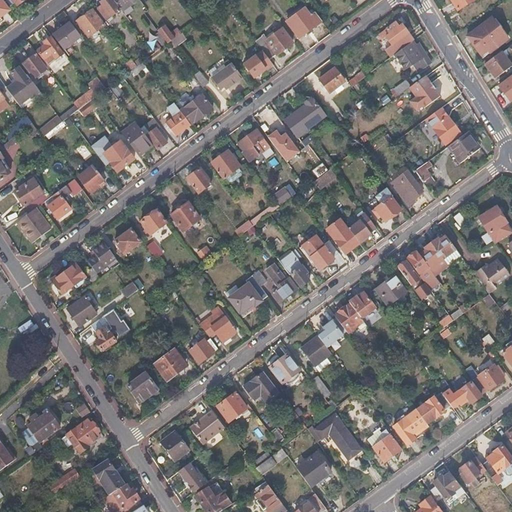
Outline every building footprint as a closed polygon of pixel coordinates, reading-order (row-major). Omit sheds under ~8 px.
[(0,0),(0,17),(9,10),(1,0),(0,0)] [(2,0),(11,10),(17,6),(18,6),(25,0),(2,0)] [(105,0),(101,3),(103,6),(99,9),(107,20),(120,10),(111,0),(105,0)] [(114,0),(123,11),(135,2),(133,0),(114,0)] [(449,0),(457,12),(476,0),(449,0)] [(218,14),(215,9),(205,16),(209,21),(218,14)] [(304,9),(288,21),(294,29),(293,30),(299,38),(322,22),(315,13),(310,17),(304,9)] [(93,11),(78,23),(89,38),(105,26),(93,11)] [(492,19),(468,37),(473,44),(472,44),(483,59),(489,55),(508,41),(506,39),(506,38),(492,19)] [(157,25),(156,26),(165,38),(169,43),(171,42),(177,38),(173,33),(164,21),(157,25)] [(413,42),(398,21),(379,35),(383,40),(385,38),(392,46),(385,52),(390,59),(393,57),(413,42)] [(69,23),(53,35),(65,50),(71,45),(66,39),(76,32),(69,23)] [(181,29),(180,28),(173,33),(177,38),(182,34),(186,31),(183,27),(181,29)] [(262,36),(255,41),(263,51),(269,59),(275,54),(276,56),(292,43),(282,30),(266,42),(262,36)] [(182,34),(177,38),(171,42),(175,48),(187,40),(182,34)] [(45,46),(37,51),(48,66),(63,54),(51,38),(43,44),(45,46)] [(165,38),(161,41),(165,46),(169,43),(165,38)] [(156,40),(150,44),(156,53),(162,49),(156,40)] [(416,47),(413,42),(393,57),(404,71),(413,65),(418,72),(431,64),(419,45),(416,47)] [(263,51),(244,65),(254,79),(273,65),(269,59),(263,51)] [(502,53),(485,65),(496,80),(511,68),(502,53)] [(36,55),(23,65),(35,80),(48,71),(36,55)] [(143,62),(140,58),(134,63),(137,67),(143,62)] [(131,60),(127,63),(132,70),(137,67),(134,63),(131,60)] [(232,64),(212,78),(220,90),(225,86),(228,89),(243,78),(232,64)] [(15,79),(5,87),(12,96),(20,106),(39,92),(25,72),(23,73),(20,68),(11,75),(15,79)] [(345,83),(335,69),(320,80),(330,94),(345,83)] [(195,75),(196,76),(203,87),(209,83),(200,71),(195,75)] [(365,78),(361,73),(349,83),(352,88),(365,78)] [(196,76),(187,83),(195,93),(203,87),(196,76)] [(96,77),(87,83),(97,96),(106,90),(96,77)] [(123,77),(117,81),(109,87),(113,93),(119,89),(117,87),(120,85),(127,94),(132,89),(123,77)] [(410,88),(408,89),(416,100),(410,104),(416,113),(422,108),(424,111),(440,99),(424,77),(410,88)] [(511,78),(499,88),(511,104),(511,103),(511,78)] [(0,81),(0,112),(9,106),(6,101),(12,96),(5,87),(0,81)] [(410,88),(406,81),(393,90),(398,97),(408,89),(410,88)] [(202,96),(180,111),(190,124),(194,121),(195,122),(212,109),(202,96)] [(100,106),(95,98),(79,110),(78,111),(84,118),(100,106)] [(307,105),(285,121),(297,138),(304,133),(325,117),(313,100),(312,101),(311,99),(305,103),(307,105)] [(330,100),(325,104),(332,114),(338,110),(330,100)] [(176,116),(166,123),(175,137),(191,125),(190,124),(180,111),(174,102),(167,107),(172,114),(176,116)] [(441,108),(426,119),(441,138),(439,139),(445,146),(461,134),(441,108)] [(27,117),(9,130),(11,131),(4,136),(9,142),(32,124),(27,117)] [(63,123),(59,118),(49,125),(53,131),(63,123)] [(135,123),(121,133),(138,157),(152,146),(135,123)] [(149,133),(146,135),(157,150),(166,144),(155,128),(149,133)] [(256,130),(238,144),(244,153),(243,154),(249,163),(259,156),(257,152),(266,145),(256,130)] [(276,132),(268,138),(286,163),(297,155),(284,136),(281,139),(276,132)] [(468,132),(449,147),(461,163),(480,149),(468,132)] [(91,145),(105,166),(109,162),(117,173),(135,160),(121,142),(114,147),(105,135),(91,145)] [(228,151),(212,163),(224,179),(226,178),(229,183),(233,184),(241,178),(242,174),(238,169),(240,167),(228,151)] [(0,159),(0,180),(10,173),(0,159)] [(429,162),(415,172),(426,187),(434,181),(426,170),(432,166),(429,162)] [(362,175),(366,172),(373,182),(369,184),(378,196),(387,189),(367,164),(359,170),(362,175)] [(92,166),(78,177),(91,193),(100,187),(98,185),(103,181),(92,166)] [(200,170),(187,179),(198,195),(211,185),(200,170)] [(334,178),(329,171),(313,183),(318,190),(334,178)] [(25,173),(10,184),(26,208),(42,197),(25,173)] [(407,173),(392,184),(409,208),(416,203),(414,200),(423,193),(407,173)] [(74,180),(43,203),(56,220),(70,209),(62,198),(71,191),(72,193),(74,192),(75,193),(79,190),(78,188),(80,187),(74,180)] [(400,212),(390,199),(373,212),(379,219),(381,217),(386,223),(393,217),(395,219),(401,214),(400,213),(400,212)] [(188,204),(171,216),(183,233),(200,220),(188,204)] [(279,208),(276,204),(250,223),(253,227),(269,215),(279,208)] [(36,208),(16,223),(32,244),(51,229),(36,208)] [(511,232),(497,208),(480,219),(496,244),(511,234),(511,232)] [(167,224),(158,211),(141,223),(151,236),(167,224)] [(358,219),(360,222),(349,230),(360,244),(371,235),(369,233),(376,228),(365,214),(358,219)] [(253,227),(250,223),(235,233),(239,238),(253,227)] [(326,227),(321,231),(327,238),(332,234),(326,227)] [(360,244),(349,230),(347,227),(333,238),(346,256),(361,245),(360,244)] [(130,230),(114,242),(124,256),(140,245),(130,230)] [(301,249),(313,264),(315,262),(322,271),(336,260),(334,258),(339,254),(330,242),(325,245),(318,236),(301,249)] [(438,238),(431,243),(443,260),(456,251),(445,236),(439,240),(438,238)] [(154,243),(147,248),(155,260),(162,255),(154,243)] [(427,250),(420,255),(431,270),(443,260),(431,243),(425,248),(427,250)] [(104,245),(94,253),(97,257),(88,264),(93,269),(96,274),(105,268),(115,260),(104,245)] [(209,247),(198,255),(203,262),(214,255),(209,247)] [(296,251),(280,263),(290,277),(291,276),(301,289),(311,281),(306,275),(309,274),(299,261),(302,259),(296,251)] [(418,252),(407,259),(428,288),(435,282),(438,280),(431,270),(420,255),(418,252)] [(487,263),(473,273),(489,294),(497,288),(495,286),(510,274),(497,258),(488,265),(487,263)] [(406,262),(398,268),(411,286),(421,300),(428,294),(419,281),(419,280),(406,262)] [(75,265),(63,274),(73,287),(85,278),(75,265)] [(129,266),(124,269),(130,278),(135,275),(129,266)] [(275,266),(267,272),(281,290),(274,295),(280,304),(298,290),(285,273),(281,275),(275,266)] [(93,269),(86,274),(94,286),(101,281),(96,274),(93,269)] [(259,272),(253,277),(261,287),(267,283),(259,272)] [(63,274),(53,282),(62,295),(73,287),(63,274)] [(247,281),(249,285),(229,300),(240,315),(253,305),(255,307),(268,298),(261,287),(253,277),(247,281)] [(395,277),(376,290),(387,306),(406,292),(395,277)] [(438,280),(435,282),(440,288),(441,287),(442,290),(444,288),(438,280)] [(133,284),(123,292),(128,300),(139,292),(133,284)] [(80,286),(75,290),(80,296),(85,292),(80,286)] [(349,302),(351,304),(361,318),(375,308),(364,293),(359,297),(358,296),(349,302)] [(84,297),(67,309),(80,328),(97,316),(84,297)] [(507,301),(498,307),(503,314),(511,307),(507,301)] [(351,304),(335,316),(340,324),(346,332),(348,334),(357,327),(362,333),(368,328),(361,318),(351,304)] [(206,321),(206,322),(200,326),(211,340),(217,335),(224,344),(237,334),(219,309),(212,315),(213,316),(206,321)] [(463,314),(459,309),(449,317),(453,322),(463,314)] [(104,317),(92,326),(100,340),(95,343),(101,352),(115,342),(108,330),(111,328),(104,317)] [(442,330),(453,322),(449,317),(438,324),(442,330)] [(323,329),(325,332),(319,337),(327,348),(344,335),(343,334),(346,332),(340,324),(337,326),(333,321),(323,329)] [(451,335),(448,330),(441,335),(444,340),(451,335)] [(489,336),(483,340),(492,352),(498,348),(489,336)] [(319,337),(301,350),(318,373),(330,365),(326,359),(332,354),(327,348),(319,337)] [(207,343),(205,340),(189,352),(191,354),(187,357),(195,367),(198,364),(199,365),(215,353),(214,352),(218,349),(211,340),(207,343)] [(509,349),(503,353),(511,364),(511,343),(511,342),(506,345),(509,349)] [(175,350),(155,365),(168,382),(185,369),(180,361),(182,360),(175,350)] [(288,355),(270,368),(282,384),(300,371),(288,355)] [(504,380),(494,367),(481,376),(475,366),(468,371),(485,395),(504,380)] [(264,373),(245,387),(256,401),(262,396),(267,403),(280,393),(264,373)] [(146,374),(128,387),(135,399),(139,396),(144,402),(159,391),(146,374)] [(317,378),(312,382),(325,400),(331,396),(317,378)] [(449,392),(444,396),(452,406),(454,408),(467,399),(472,405),(481,398),(470,385),(453,397),(449,392)] [(237,393),(219,407),(230,422),(249,408),(237,393)] [(444,396),(442,393),(417,411),(428,425),(452,406),(444,396)] [(212,411),(190,428),(204,445),(225,429),(212,411)] [(31,424),(27,428),(38,443),(60,428),(48,412),(38,420),(35,416),(29,421),(31,424)] [(412,413),(394,427),(408,446),(417,439),(413,435),(423,427),(412,413)] [(317,443),(328,435),(347,460),(359,451),(346,433),(348,432),(335,415),(310,434),(317,443)] [(90,425),(87,421),(62,439),(68,449),(73,445),(80,454),(90,447),(89,445),(99,438),(97,434),(99,432),(93,423),(90,425)] [(276,428),(270,433),(278,445),(285,440),(276,428)] [(375,435),(368,440),(385,463),(402,450),(387,430),(382,434),(386,439),(381,442),(375,435)] [(172,440),(164,447),(175,462),(190,451),(177,432),(170,437),(172,440)] [(172,440),(170,437),(162,444),(164,447),(172,440)] [(0,444),(0,470),(13,462),(0,444)] [(488,460),(489,461),(482,465),(486,470),(492,478),(497,474),(498,473),(499,474),(503,471),(507,475),(511,475),(511,474),(511,458),(503,447),(495,454),(488,460)] [(286,455),(282,449),(256,470),(262,477),(281,462),(279,460),(286,455)] [(317,454),(297,469),(311,487),(331,472),(317,454)] [(470,462),(461,468),(465,473),(462,475),(470,486),(473,484),(472,482),(481,475),(480,474),(486,470),(482,465),(477,458),(471,463),(470,462)] [(108,461),(94,471),(110,496),(125,486),(108,461)] [(79,478),(74,471),(50,487),(54,494),(79,478)] [(434,483),(436,486),(428,493),(431,497),(436,504),(445,497),(447,501),(455,495),(454,493),(458,490),(461,494),(460,495),(462,498),(467,494),(461,487),(460,488),(449,474),(443,479),(442,477),(434,483)] [(497,474),(492,478),(498,486),(503,481),(497,474)] [(203,488),(198,481),(185,490),(190,497),(203,488)] [(110,496),(104,500),(111,511),(135,511),(143,507),(129,483),(125,486),(110,496)] [(256,489),(263,498),(258,502),(265,511),(270,507),(273,511),(282,504),(266,483),(256,489)] [(208,489),(197,496),(206,511),(221,511),(231,505),(224,494),(215,500),(208,489)] [(307,501),(309,504),(298,511),(324,511),(328,510),(316,494),(307,501)] [(422,503),(425,506),(418,511),(442,511),(436,504),(431,497),(422,503)] [(90,502),(83,506),(86,511),(93,507),(90,502)]
